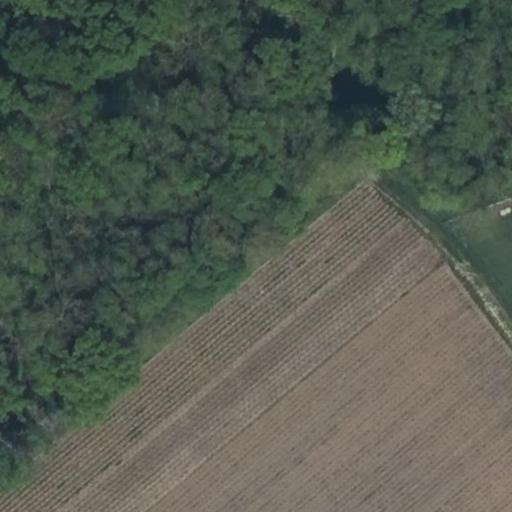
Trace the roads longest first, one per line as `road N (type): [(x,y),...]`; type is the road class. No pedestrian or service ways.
road 1 (track): [(0,478),(360,169)]
road 2 (track): [(511,319),(257,57),(173,0)]
